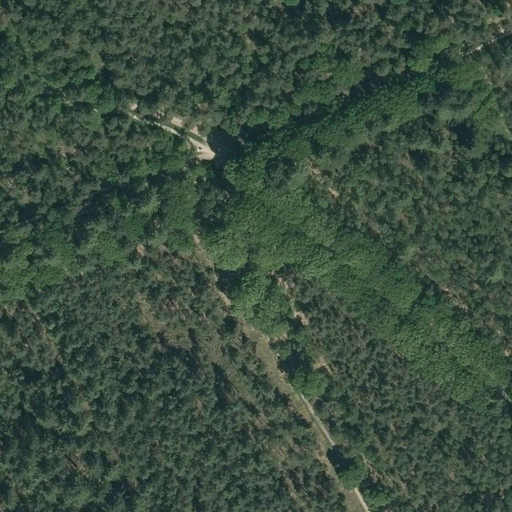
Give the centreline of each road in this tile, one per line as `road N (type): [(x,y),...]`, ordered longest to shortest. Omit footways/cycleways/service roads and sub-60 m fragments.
road 1 (track): [(511,389),(222,143)]
road 2 (track): [(191,209),(370,511)]
road 3 (track): [(222,143),(511,19)]
road 4 (track): [(0,243),(222,143)]
road 5 (track): [(222,143),(192,126),(0,74)]
road 6 (track): [(0,277),(186,200)]
